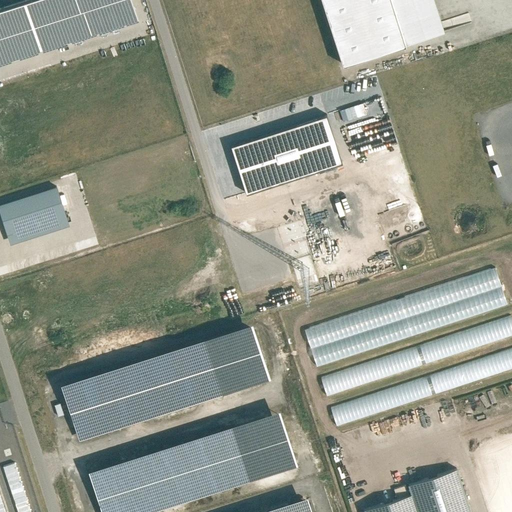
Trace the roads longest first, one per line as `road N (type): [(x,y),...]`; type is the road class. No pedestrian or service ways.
road 1 (residential): [(153,0),(228,234),(266,258)]
road 2 (residential): [(0,321),(64,511)]
